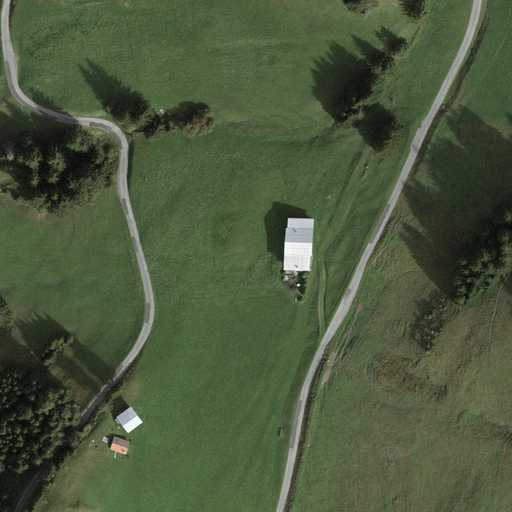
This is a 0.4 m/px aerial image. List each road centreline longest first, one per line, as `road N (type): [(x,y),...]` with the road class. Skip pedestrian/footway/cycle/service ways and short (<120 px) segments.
road 1 (unclassified): [(7,0),(9,69),(19,96),(43,113),(108,127),(123,145),(123,190),(151,312),(134,353),(18,511)]
road 2 (unclassified): [(279,511),(307,381),(464,50),(478,0)]
